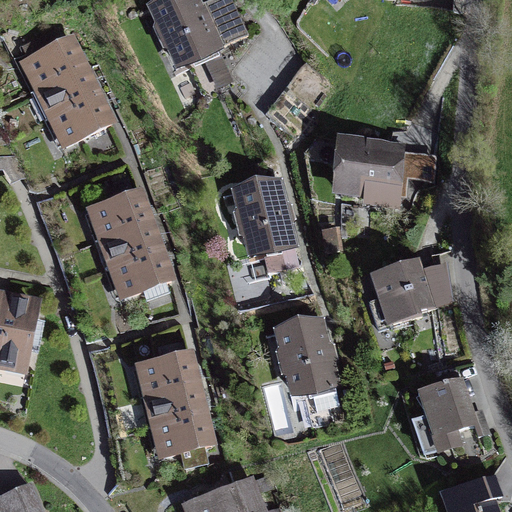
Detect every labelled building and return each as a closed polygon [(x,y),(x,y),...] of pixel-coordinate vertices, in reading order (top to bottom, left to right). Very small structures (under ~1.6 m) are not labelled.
[(180,68),(195,62),(217,51),(224,48),(210,19),(206,14),(200,15),(193,0),(172,0),(153,9),(180,68)] [(235,7),(210,19),(224,48),(248,37),(235,7)] [(26,65),(39,93),(84,71),(71,43),(64,47),(58,33),(25,49),(31,63),(26,65)] [(232,84),(217,51),(195,62),(210,94),(232,84)] [(290,94),(315,114),(336,88),(310,68),(290,94)] [(52,120),(97,98),(84,71),(39,93),(52,120)] [(269,121),(295,140),(315,114),(290,94),(269,121)] [(97,98),(52,120),(66,148),(111,126),(97,98)] [(344,150),(341,190),(364,191),(363,198),(375,199),(375,207),(398,207),(403,155),(344,150)] [(291,220),(291,215),(289,211),(283,209),(277,185),(238,195),(253,258),(269,254),(274,275),(298,269),(287,224),(291,220)] [(103,243),(150,225),(140,196),(93,213),(103,242),(103,243)] [(341,206),(340,226),(358,226),(358,206),(341,206)] [(114,271),(161,253),(150,225),(103,243),(114,271)] [(324,234),(327,254),(340,253),(337,233),(324,234)] [(161,253),(114,271),(124,300),(171,283),(161,253)] [(369,304),(379,332),(422,318),(420,314),(435,309),(419,262),(376,276),(384,299),(369,304)] [(0,367),(25,373),(37,309),(0,301),(0,367)] [(280,334),(296,397),(312,393),(320,428),(343,422),(329,363),(332,360),(333,354),(330,350),(325,348),(319,324),(280,334)] [(149,400),(197,388),(190,357),(141,369),(148,399),(149,400)] [(476,426),(461,383),(423,396),(431,418),(413,424),(420,445),(438,439),(441,447),(450,444),(448,436),(476,426)] [(156,429),(204,417),(197,388),(149,400),(156,429)] [(204,417),(156,429),(163,459),(212,447),(208,431),(204,417)] [(253,485),(252,484),(186,510),(187,511),(263,511),(256,495),(270,489),(267,480),(253,485)] [(443,499),(447,511),(498,511),(494,500),(501,497),(495,480),(443,499)] [(0,500),(0,511),(40,511),(30,487),(0,500)]
